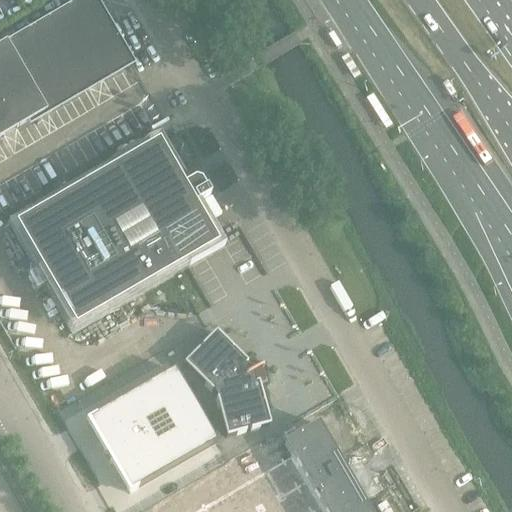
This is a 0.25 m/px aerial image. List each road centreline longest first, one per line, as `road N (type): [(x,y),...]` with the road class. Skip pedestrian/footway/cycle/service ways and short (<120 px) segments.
road 1 (unclassified): [(452,511),(156,0)]
road 2 (primary): [(419,0),(511,133)]
road 3 (unclassified): [(71,511),(0,383)]
